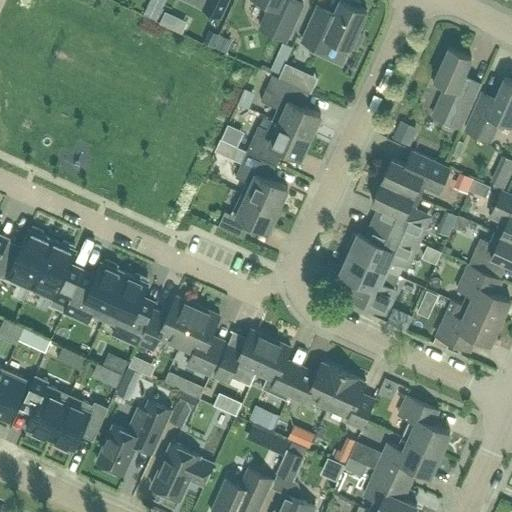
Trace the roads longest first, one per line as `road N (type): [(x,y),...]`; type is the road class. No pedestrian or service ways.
road 1 (residential): [(292,274),(246,286),(0,178)]
road 2 (residential): [(292,274),(411,0)]
road 3 (residential): [(511,402),(347,328),(307,304),(292,274)]
